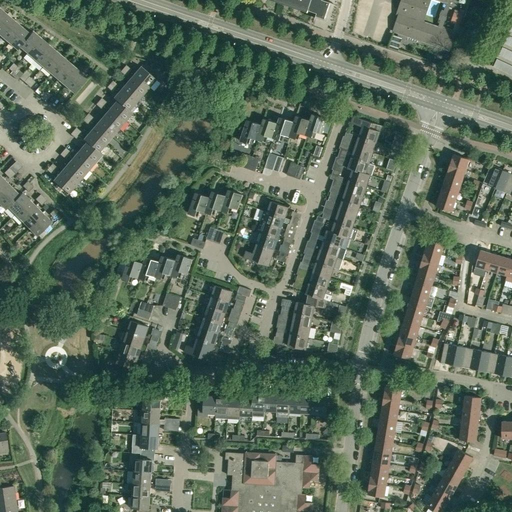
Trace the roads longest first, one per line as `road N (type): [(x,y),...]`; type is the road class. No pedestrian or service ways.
road 1 (tertiary): [(328,66),(132,0)]
road 2 (unclassified): [(403,209),(357,367)]
road 3 (residential): [(8,126),(17,111),(36,106),(55,117),(59,139),(35,159),(16,153),(7,135)]
road 4 (unclassified): [(357,367),(342,511)]
road 5 (residential): [(456,511),(486,455),(494,386)]
road 6 (residential): [(511,321),(461,308),(474,230)]
